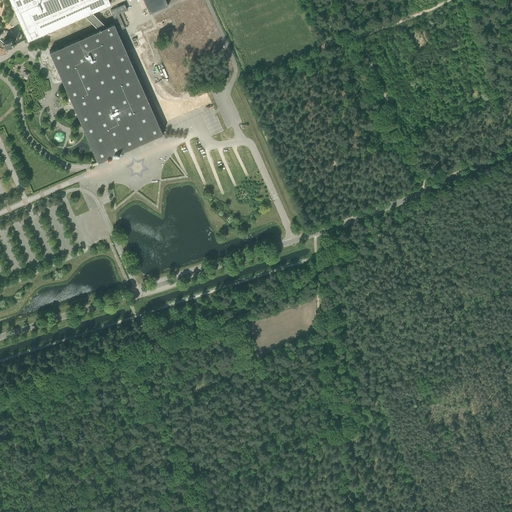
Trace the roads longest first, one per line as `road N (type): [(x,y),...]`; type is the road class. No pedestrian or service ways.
road 1 (tertiary): [(0,337),(381,209),(511,152)]
road 2 (track): [(428,189),(343,0)]
road 3 (track): [(450,0),(317,48)]
